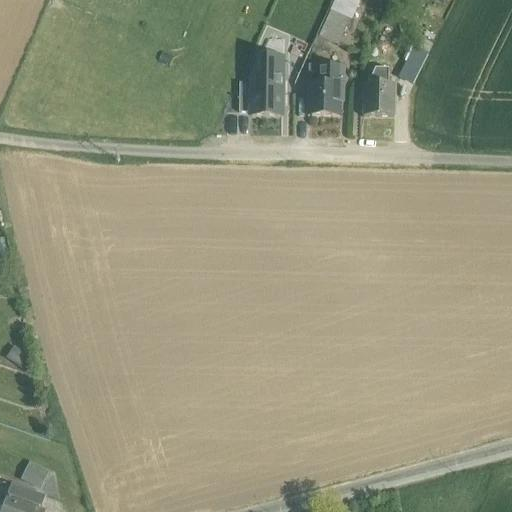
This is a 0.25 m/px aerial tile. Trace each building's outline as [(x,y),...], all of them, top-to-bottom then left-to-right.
[(350,21),(332,12),(319,39),(318,38),(312,51),(317,54),(323,40),(338,47),(350,21)] [(437,36),(426,31),(422,38),(433,43),(437,36)] [(428,56),(410,47),(404,59),(410,62),(401,79),(413,86),(428,56)] [(392,59),(378,59),(377,75),(391,75),(392,59)] [(279,68),(263,67),(262,83),(252,83),(252,114),(252,117),(281,117),(282,83),(278,83),(279,68)] [(345,69),(320,68),(320,86),(309,86),(308,119),(340,119),(341,87),(344,87),(345,69)] [(320,68),(309,68),(309,86),(320,86),(320,68)] [(395,88),(364,87),(364,119),(394,120),(395,88)] [(252,94),(240,93),(240,114),(252,114),(252,94)] [(49,446),(38,442),(33,453),(45,457),(49,446)] [(43,489),(50,471),(29,463),(22,481),(43,489)] [(46,498),(12,486),(8,497),(11,498),(40,508),(42,509),(46,498)] [(38,511),(40,508),(11,498),(9,502),(7,501),(3,511),(38,511)]
